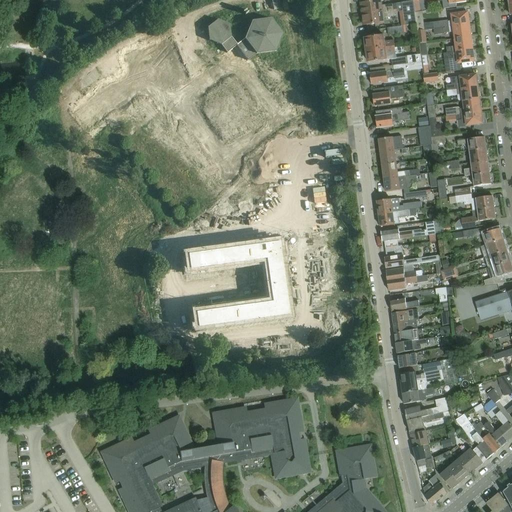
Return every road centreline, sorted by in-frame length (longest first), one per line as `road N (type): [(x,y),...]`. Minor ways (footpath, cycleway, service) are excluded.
road 1 (residential): [(388,374),(341,0)]
road 2 (unclassified): [(75,413),(388,374)]
road 3 (residential): [(511,181),(488,0)]
road 4 (unclassified): [(388,374),(421,511)]
